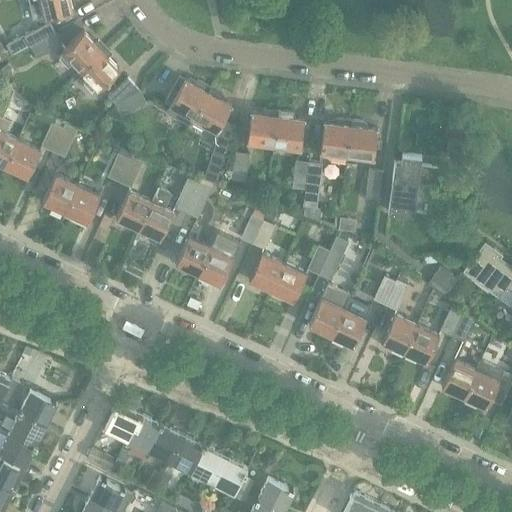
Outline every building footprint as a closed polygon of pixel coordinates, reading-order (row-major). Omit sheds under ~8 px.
[(29,0),(34,19),(73,10),(70,0),(29,0)] [(12,56),(30,46),(55,33),(49,22),(7,45),(12,56)] [(80,70),(101,50),(105,47),(98,40),(95,43),(84,31),(63,51),(80,70)] [(55,33),(30,46),(36,57),(61,44),(55,33)] [(105,47),(101,50),(80,70),(98,89),(119,69),(108,57),(111,54),(105,47)] [(193,118),(210,87),(197,80),(195,84),(180,76),(165,102),(170,105),(166,112),(189,125),(193,118)] [(108,97),(114,104),(140,91),(127,78),(108,97)] [(223,95),(210,87),(193,118),(217,131),(231,105),(221,99),(223,95)] [(146,103),(140,91),(114,104),(120,116),(146,103)] [(0,163),(5,166),(17,139),(5,133),(10,122),(1,118),(9,102),(0,98),(0,163)] [(273,145),(278,111),(263,109),(262,113),(251,112),(247,141),(273,145)] [(293,113),(278,111),(273,145),(299,148),(303,119),(292,117),(293,113)] [(347,154),(352,120),(337,118),(336,123),(324,121),(320,151),(347,154)] [(367,122),(352,120),(347,154),(373,158),(377,128),(366,127),(367,122)] [(42,146),(53,151),(64,128),(52,123),(42,146)] [(65,125),(64,128),(53,151),(64,156),(76,131),(65,125)] [(40,150),(17,139),(5,166),(28,177),(40,150)] [(248,154),(235,152),(232,179),(245,181),(248,154)] [(401,162),(395,161),(389,211),(414,214),(419,181),(436,183),(438,167),(421,165),(422,156),(402,153),(401,162)] [(108,177),(119,182),(129,159),(118,154),(108,177)] [(141,165),(129,159),(119,182),(130,187),(141,165)] [(309,162),(296,160),(292,187),(305,189),(309,162)] [(316,209),(322,164),(309,162),(305,189),(303,207),(316,209)] [(379,199),(382,172),(369,170),(365,197),(379,199)] [(43,201),(65,211),(78,184),(56,174),(43,201)] [(186,212),(199,183),(188,178),(175,206),(186,212)] [(211,188),(199,183),(186,212),(197,217),(211,188)] [(100,194),(78,184),(65,211),(87,222),(100,194)] [(117,217),(138,227),(151,201),(129,191),(117,217)] [(173,211),(151,201),(138,227),(161,238),(173,211)] [(241,237),(252,242),(263,219),(252,214),(241,237)] [(274,224),(263,219),(252,242),(263,247),(274,224)] [(198,273),(211,245),(189,235),(176,263),(198,273)] [(223,251),(211,245),(198,273),(220,283),(239,241),(229,236),(223,251)] [(511,305),(511,264),(511,265),(501,257),(503,254),(485,241),(464,271),(511,305)] [(307,268),(319,273),(330,250),(317,245),(307,268)] [(341,256),(330,250),(319,273),(330,279),(341,256)] [(249,278),(271,289),(284,262),(261,252),(249,278)] [(306,272),(284,262),(271,289),(294,299),(306,272)] [(434,275),(452,288),(458,280),(441,266),(434,275)] [(385,304),(397,279),(398,276),(387,271),(374,299),(385,304)] [(452,288),(434,275),(427,284),(445,297),(452,288)] [(408,284),(397,279),(385,304),(397,310),(408,284)] [(331,334),(344,307),(321,297),(309,324),(331,334)] [(345,308),(344,307),(331,334),(354,345),(366,317),(365,317),(367,311),(348,302),(345,308)] [(452,336),(462,313),(452,307),(441,330),(452,336)] [(462,313),(452,336),(463,341),(474,318),(462,313)] [(404,350),(416,324),(394,314),(382,340),(404,350)] [(416,324),(404,350),(427,361),(439,334),(416,324)] [(442,386),(464,396),(477,368),(454,358),(442,386)] [(504,369),(481,359),(477,368),(464,396),(487,406),(504,369)] [(0,398),(10,378),(0,372),(0,398)] [(21,383),(10,378),(0,398),(0,399),(10,405),(21,383)] [(31,388),(20,410),(47,423),(58,401),(31,388)] [(105,428),(127,439),(134,425),(138,427),(144,415),(117,402),(105,428)] [(20,410),(9,432),(36,445),(47,423),(20,410)] [(127,439),(148,450),(161,424),(144,415),(138,427),(134,425),(127,439)] [(148,450),(170,460),(177,446),(181,448),(187,436),(161,424),(148,450)] [(9,432),(0,450),(0,453),(25,466),(36,445),(9,432)] [(170,460),(191,471),(204,445),(187,436),(181,448),(177,446),(170,460)] [(191,471),(213,482),(220,468),(216,465),(222,454),(204,445),(191,471)] [(0,453),(0,480),(14,488),(25,466),(0,453)] [(248,467),(222,454),(216,465),(220,468),(213,482),(235,493),(244,474),(246,475),(248,470),(247,469),(248,467)] [(99,477),(89,498),(115,511),(122,511),(132,493),(99,477)] [(257,499),(283,511),(294,490),(268,477),(257,499)] [(0,507),(4,509),(14,488),(0,480),(0,507)] [(344,511),(376,511),(380,504),(355,491),(344,511)] [(81,511),(115,511),(89,498),(81,511)] [(283,511),(257,499),(250,511),(283,511)]
